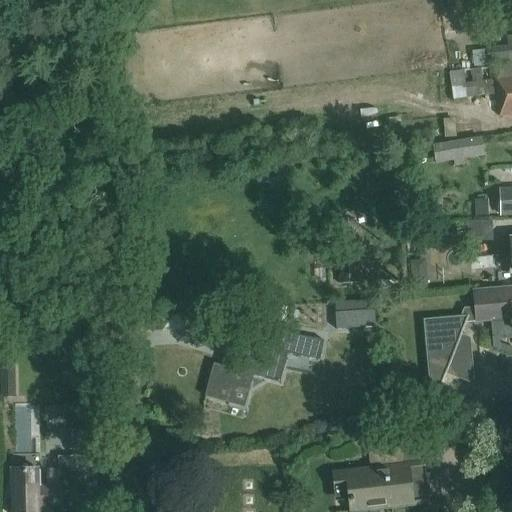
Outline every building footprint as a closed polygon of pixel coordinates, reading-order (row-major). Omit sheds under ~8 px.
[(486,47),(486,50),(472,51),(474,67),(489,65),(488,63),(511,60),(511,35),(505,36),(506,46),(486,47)] [(453,103),(466,101),(466,97),(494,94),(491,67),(449,72),(453,103)] [(511,75),(494,77),(498,116),(511,114),(511,75)] [(452,164),(453,169),(463,167),(463,162),(459,143),(449,145),(452,164)] [(511,187),(498,188),(500,217),(511,216),(511,187)] [(338,284),(360,282),(358,246),(337,247),(338,284)] [(373,271),(372,257),(363,257),(364,271),(373,271)] [(511,288),(511,289),(473,293),(474,301),(495,299),(497,321),(511,319),(511,288)] [(462,334),(465,324),(497,321),(495,299),(474,301),(474,307),(464,308),(460,316),(423,320),(429,385),(439,390),(446,372),(474,383),(470,337),(462,334)] [(374,309),(336,311),(337,335),(376,332),(374,309)] [(278,329),(274,342),(276,342),(273,354),(323,364),(327,340),(278,329)] [(276,342),(274,342),(248,335),(243,356),(225,351),(221,366),(214,364),(205,397),(225,402),(229,388),(235,390),(231,404),(245,407),(253,376),(266,379),(273,354),(276,342)] [(367,442),(370,470),(334,474),(337,497),(351,495),(353,511),(427,503),(422,464),(398,466),(395,439),(367,442)] [(14,511),(36,511),(37,508),(61,508),(61,493),(85,493),(86,459),(60,459),(60,488),(37,488),(37,471),(14,470),(14,511)] [(208,511),(273,511),(273,477),(208,479),(208,511)]
